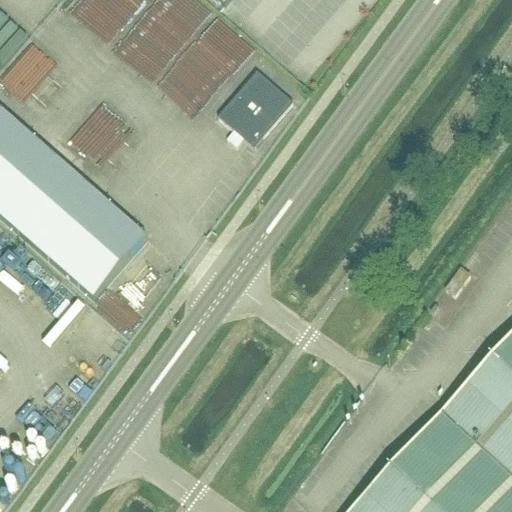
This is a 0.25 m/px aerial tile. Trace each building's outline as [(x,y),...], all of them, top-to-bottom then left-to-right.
[(210,0),(224,12),(234,0),(210,0)] [(33,31),(18,48),(26,56),(42,39),(33,31)] [(134,90),(148,102),(180,66),(167,54),(134,90)] [(0,74),(9,65),(0,56),(0,74)] [(221,125),(259,157),(299,111),(248,67),(227,91),(240,103),(221,125)] [(186,85),(204,102),(220,86),(201,69),(186,85)] [(148,247),(0,116),(0,223),(95,307),(148,247)] [(471,283),(462,276),(446,298),(456,305),(471,283)] [(511,511),(511,347),(361,511),(511,511)]
